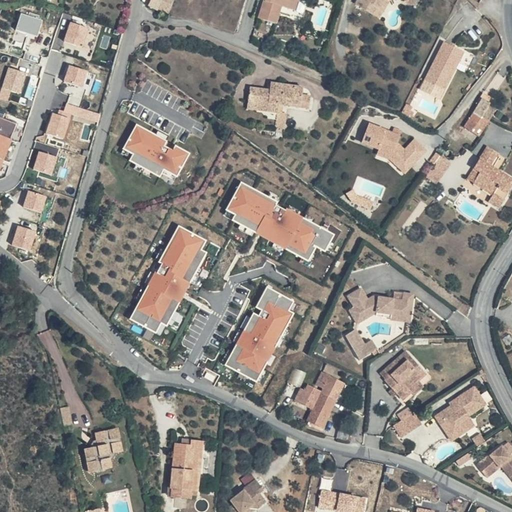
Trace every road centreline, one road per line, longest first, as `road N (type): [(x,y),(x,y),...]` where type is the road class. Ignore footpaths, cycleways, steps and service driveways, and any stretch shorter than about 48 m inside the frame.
road 1 (residential): [(509,511),(414,464),(298,435),(245,404),(156,373),(72,293),(67,271),(141,0)]
road 2 (residential): [(511,398),(484,328),(488,293),(511,251)]
